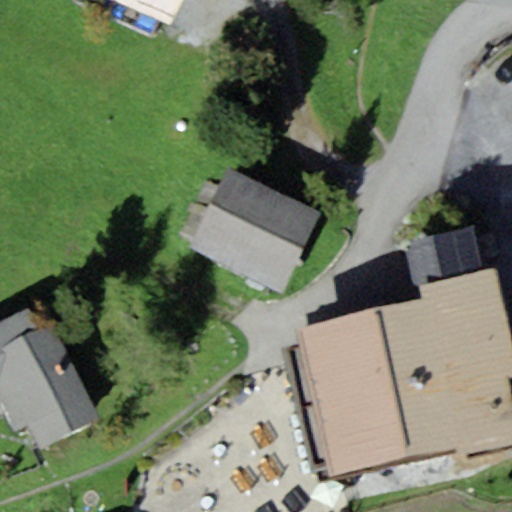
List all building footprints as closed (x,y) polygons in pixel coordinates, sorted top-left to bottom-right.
[(117,0),(171,25),(182,0),(117,0)] [(283,291),(320,212),(226,168),(189,248),(283,291)] [(410,243),(419,285),(483,270),(474,228),(410,243)] [(422,297),(297,326),(333,477),(456,449),(459,459),(511,446),(511,404),(506,378),(511,376),(511,346),(495,280),(492,268),(483,270),(419,285),(422,297)] [(0,400),(15,431),(29,424),(40,446),(102,416),(45,298),(0,319),(0,400)]
